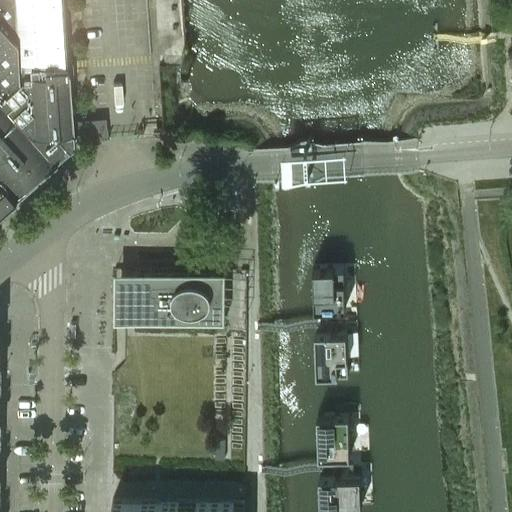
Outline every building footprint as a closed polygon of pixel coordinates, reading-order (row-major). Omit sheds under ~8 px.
[(61,0),(0,0),(0,163),(20,187),(70,143),(71,143),(71,142),(72,141),(71,139),(82,138),(82,141),(100,140),(100,136),(99,122),(81,124),(81,125),(71,125),(61,0)] [(0,0),(0,191),(6,199),(20,187),(0,163),(0,0)] [(81,6),(82,52),(107,51),(105,5),(81,6)] [(342,266),(312,267),(313,307),(343,306),(342,266)] [(225,318),(225,268),(136,267),(136,289),(129,289),(129,295),(136,296),(136,318),(225,318)] [(344,333),(315,334),(316,374),(346,373),(344,333)] [(347,414),(317,415),(319,455),(349,454),(347,414)] [(359,476),(319,478),(320,508),(360,506),(359,476)] [(189,511),(189,498),(112,497),(112,511),(189,511)] [(243,511),(244,499),(189,498),(189,511),(243,511)]
